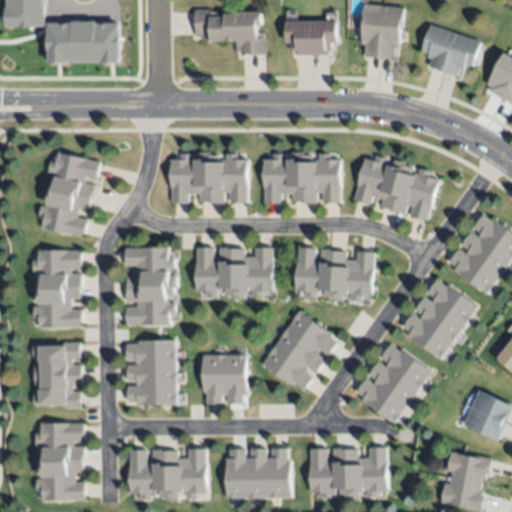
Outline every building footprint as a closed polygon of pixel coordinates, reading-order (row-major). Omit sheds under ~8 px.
[(45,0),(46,23),(46,27),(35,27),(35,28),(19,28),(19,27),(6,27),(6,8),(7,8),(7,0),(45,0)] [(365,2),(405,8),(399,46),(396,46),(395,59),(364,54),(366,43),(359,42),(365,2)] [(196,9),(258,8),(258,22),(256,22),(256,35),(266,35),(266,55),(250,55),(250,52),(242,53),(242,49),(237,49),(237,39),(200,39),(200,37),(196,37),(196,9)] [(286,19),(335,19),(335,41),(332,40),(332,51),(328,51),(328,54),(295,53),(295,50),(291,50),(291,41),(285,41),(286,19)] [(49,63),(122,62),(121,23),(48,24),(49,63)] [(430,24),(481,40),(472,67),(465,65),(465,67),(460,66),(457,75),(429,66),(431,58),(428,57),(429,52),(422,49),(430,24)] [(505,51),(511,55),(511,101),(489,89),(491,86),(487,83),(505,51)] [(59,151),(102,161),(97,179),(86,177),(84,185),(93,187),(88,210),(79,208),(77,216),(88,219),(84,234),(45,224),(46,220),(38,218),(42,203),(48,204),(55,175),(48,173),(51,159),(57,161),(59,151)] [(193,194),(193,160),(201,160),(201,154),(211,154),(211,202),(200,202),(200,194),(193,194)] [(211,202),(211,154),(222,154),(221,160),(227,160),(228,193),(225,193),(225,202),(211,202)] [(228,193),(227,160),(227,154),(239,154),(239,160),(247,160),(247,203),(231,203),(231,193),(228,193)] [(286,194),(286,160),(293,160),(293,154),(304,154),(305,202),(294,202),(293,195),(286,194)] [(305,202),(304,154),(314,154),(314,160),(320,160),(320,193),(317,193),(318,202),(305,202)] [(320,193),(320,160),(320,154),(331,154),(331,160),(341,160),(341,204),(325,203),(325,193),(320,193)] [(193,160),(193,194),(190,194),(190,203),(172,203),(172,160),(181,160),(181,155),(193,155),(193,160)] [(286,160),(286,194),(282,194),(282,203),(265,203),(266,160),(274,160),(274,155),(286,155),(286,160)] [(365,158),(376,161),(377,155),(386,157),(385,161),(391,163),(392,159),(410,164),(409,171),(416,173),(418,167),(429,170),(428,175),(438,178),(427,220),(411,216),(414,205),(407,203),(404,215),(388,211),(390,206),(382,204),(383,197),(372,194),(370,202),(355,198),(365,158)] [(511,230),(511,255),(486,292),(454,269),(457,265),(449,259),(457,247),(464,253),(468,248),(461,243),(470,230),(478,235),(481,230),(474,225),(482,213),(492,220),(494,217),(511,230)] [(171,269),(137,269),(137,266),(126,266),(126,248),(171,249),(171,258),(175,258),(175,269),(171,269)] [(218,258),(218,292),(218,297),(206,297),(207,292),(197,292),(197,248),(214,248),(214,258),(218,258)] [(218,292),(218,258),(220,258),(220,248),(233,248),(233,296),(226,296),(226,292),(218,292)] [(233,296),(233,248),(246,248),(246,258),(253,258),(253,292),(245,292),(245,296),(233,296)] [(253,292),(253,258),(256,258),(256,248),(273,248),(273,292),(264,292),(264,297),(253,297),(253,292)] [(319,259),(317,293),(316,298),(306,297),(306,292),(296,291),(299,248),(316,249),(316,259),(319,259)] [(317,293),(319,259),(322,259),(322,249),(336,250),(332,300),(324,299),(324,293),(317,293)] [(332,300),(336,250),(348,251),(347,261),(353,261),(351,295),(344,295),(343,301),(332,300)] [(72,272),(38,273),(33,272),(33,261),(38,261),(38,251),(82,251),(82,268),(72,268),(72,272)] [(351,295),(353,261),(357,261),(358,252),(375,253),(372,297),(363,296),(362,301),(351,301),(351,295)] [(176,287),(126,287),(127,277),(137,276),(137,269),(171,269),(171,277),(176,277),(176,287)] [(82,288),(34,289),(34,279),(38,279),(38,273),(72,272),(72,275),(83,275),(82,288)] [(478,303),(440,357),(409,335),(411,332),(402,325),(411,312),(419,318),(422,313),(415,308),(424,294),(433,300),(435,297),(428,291),(437,278),(447,286),(449,283),(478,303)] [(171,304),(138,304),(138,301),(126,301),(126,287),(176,287),(176,296),(171,296),(171,304)] [(72,307),(38,307),(38,299),(34,299),(34,289),(82,288),(82,300),(72,300),(72,307)] [(138,304),(171,304),(176,304),(176,315),(171,315),(171,324),(126,324),(126,307),(138,307),(138,304)] [(38,307),(72,307),(72,310),(83,310),(83,328),(38,327),(38,316),(34,316),(34,307),(38,307)] [(299,310),(332,332),(329,336),(337,341),(328,354),(320,348),(316,354),(324,358),(315,371),(309,367),(305,371),(311,375),(303,389),(294,382),(292,384),(263,365),(299,310)] [(511,369),(496,357),(511,337),(511,333),(508,330),(511,325),(511,369)] [(175,339),(177,403),(138,404),(137,399),(128,400),(128,385),(137,385),(137,378),(128,378),(128,364),(136,364),(136,357),(127,357),(127,344),(138,344),(138,340),(175,339)] [(432,369),(393,424),(360,401),(363,396),(356,391),(366,377),(374,383),(377,378),(368,372),(377,360),(385,365),(388,361),(380,356),(390,342),(400,350),(402,348),(432,369)] [(73,362),(39,362),(39,359),(33,359),(33,347),(65,347),(65,343),(81,343),(81,360),(73,360),(73,362)] [(203,354),(247,355),(246,394),(243,394),(243,402),(228,402),(228,393),(221,393),(221,403),(206,403),(207,392),(202,392),(203,354)] [(82,377),(35,377),(35,366),(39,366),(39,362),(73,362),(73,365),(82,365),(82,377)] [(74,390),(39,391),(39,387),(35,387),(35,377),(82,377),(82,386),(74,386),(74,390)] [(480,388),(511,403),(511,406),(497,439),(464,424),(480,388)] [(39,391),(74,390),(74,392),(81,392),(81,408),(66,408),(66,406),(33,406),(33,394),(39,395),(39,391)] [(74,446),(42,446),(36,446),(36,434),(42,434),(42,424),(85,424),(85,442),(74,442),(74,446)] [(311,490),(310,448),(327,448),(327,459),(334,459),(333,448),(357,447),(357,457),(369,457),(369,446),(384,445),(386,489),(376,489),(377,495),(365,496),(365,490),(358,491),(358,496),(347,496),(347,493),(339,494),(339,488),(334,488),(334,490),(329,490),(329,496),(321,496),(321,490),(311,490)] [(86,461),(37,461),(37,453),(42,453),(42,446),(74,446),(74,447),(86,447),(86,461)] [(226,497),(225,456),(229,456),(229,446),(244,446),(245,456),(250,456),(250,447),(266,447),(266,455),(271,455),(271,447),(285,447),(285,458),(289,458),(289,496),(226,497)] [(130,448),(145,447),(146,461),(152,460),(152,447),(169,447),(169,449),(177,449),(178,458),(188,458),(188,448),(206,447),(208,491),(197,492),(197,497),(187,498),(186,491),(178,491),(179,499),(168,499),(168,495),(159,495),(159,491),(150,491),(151,498),(140,498),(140,491),(131,491),(130,448)] [(451,449),(492,457),(489,474),(485,473),(484,478),(481,477),(479,489),(483,490),(482,495),(484,495),(481,511),(465,508),(466,506),(440,501),(444,482),(450,483),(453,471),(447,470),(451,449)] [(75,480),(42,480),(42,472),(37,472),(37,461),(86,461),(86,472),(75,472),(75,480)] [(42,480),(75,480),(75,482),(85,482),(85,500),(41,499),(41,492),(37,492),(37,480),(42,480)]
